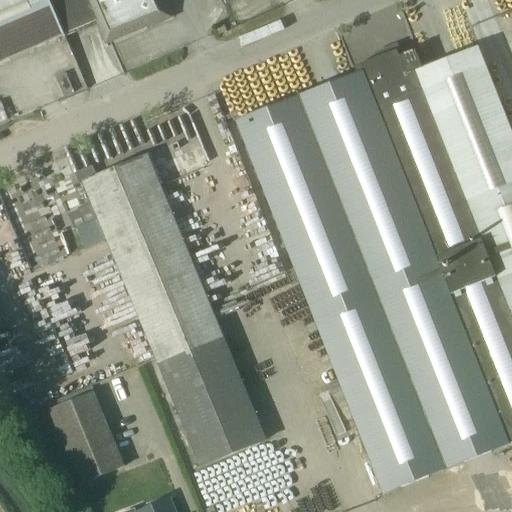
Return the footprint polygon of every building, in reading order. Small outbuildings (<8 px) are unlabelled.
[(0,0),(0,64),(100,22),(108,41),(165,16),(158,0),(0,0)] [(511,445),(511,133),(478,48),(423,70),(416,52),(398,59),(396,52),(354,69),(356,75),(236,123),(383,497),(511,445)] [(75,93),(66,74),(56,78),(65,98),(75,93)] [(266,441),(148,158),(83,184),(160,367),(202,468),(266,441)] [(79,251),(99,244),(85,206),(66,214),(79,251)] [(124,468),(94,394),(50,412),(80,486),(124,468)] [(175,511),(171,500),(141,511),(175,511)]
